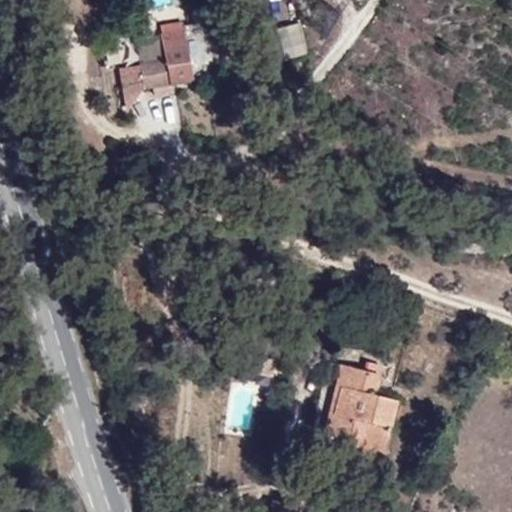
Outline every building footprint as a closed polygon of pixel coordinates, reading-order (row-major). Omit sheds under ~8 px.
[(243,6),(241,0),(214,0),(219,19),(245,13),(243,6)] [(230,21),(246,17),(245,13),(228,17),(230,21)] [(118,67),(118,98),(166,96),(166,87),(198,86),(197,64),(157,64),(157,36),(137,37),(137,66),(118,67)] [(402,343),(373,330),(336,411),(351,418),(348,427),(361,433),(359,438),(378,447),(404,389),(385,380),(402,343)] [(300,470),(301,460),(269,456),(267,466),(300,470)] [(298,494),(300,470),(267,466),(264,490),(298,494)]
